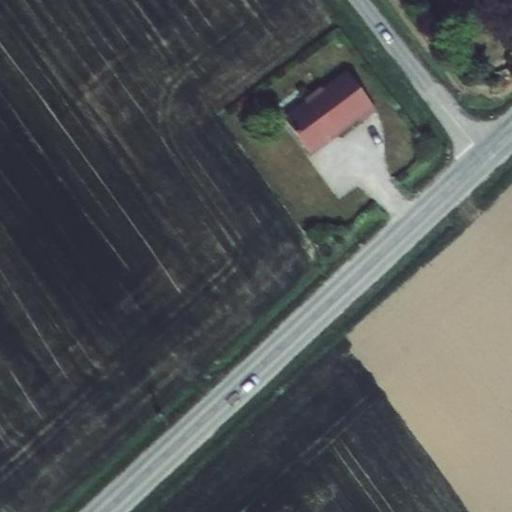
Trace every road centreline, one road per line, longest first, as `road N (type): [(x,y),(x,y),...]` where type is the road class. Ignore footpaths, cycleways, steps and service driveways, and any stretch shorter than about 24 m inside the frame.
road 1 (tertiary): [(482,157),(105,511)]
road 2 (unclassified): [(362,0),(482,157)]
